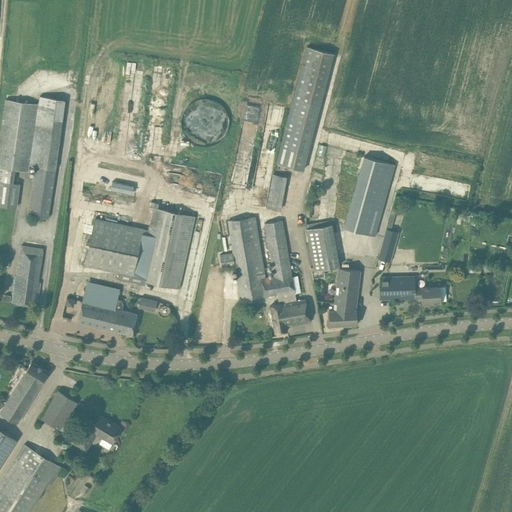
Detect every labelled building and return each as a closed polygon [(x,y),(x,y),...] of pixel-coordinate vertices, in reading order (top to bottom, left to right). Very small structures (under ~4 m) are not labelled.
[(304,170),(322,100),(294,93),(277,162),(304,170)] [(20,184),(12,182),(13,169),(27,171),(28,165),(39,166),(31,216),(48,218),(55,168),(65,99),(40,96),(39,104),(6,99),(0,139),(0,205),(17,208),(20,184)] [(364,156),(344,228),(375,236),(394,165),(364,156)] [(269,194),(266,207),(280,210),(282,196),(269,194)] [(179,288),(195,216),(154,207),(138,279),(179,288)] [(392,208),(378,258),(391,262),(399,232),(391,230),(397,209),(392,208)] [(222,268),(236,266),(241,299),(278,294),(280,304),(271,305),(273,323),(275,333),(287,330),(286,326),(310,322),(306,301),(294,303),(294,301),(291,301),(289,286),(294,285),(292,272),(283,220),(265,223),(274,276),(266,277),(256,216),(228,220),(233,252),(220,254),(222,268)] [(95,217),(85,264),(133,275),(144,228),(95,217)] [(332,224),(307,229),(315,270),(316,270),(340,265),(332,224)] [(38,296),(41,282),(38,282),(43,249),(21,245),(13,293),(12,302),(37,306),(38,296)] [(329,311),(329,315),(330,325),(357,324),(356,309),(355,309),(357,300),(361,269),(338,266),(333,310),(331,309),(331,311),(329,311)] [(440,302),(440,292),(439,286),(422,288),(415,289),(414,275),(379,277),(380,300),(416,298),(423,297),(423,303),(440,302)] [(132,335),(135,325),(137,313),(115,308),(119,292),(87,285),(83,301),(78,322),(132,335)] [(139,296),(136,306),(153,310),(156,299),(139,296)] [(17,423),(43,380),(49,372),(32,361),(0,412),(17,423)] [(42,418),(59,429),(77,402),(59,391),(42,418)] [(87,423),(75,443),(86,449),(96,433),(103,437),(99,443),(109,449),(121,427),(100,415),(93,426),(87,423)] [(0,465),(16,440),(0,428),(0,465)] [(53,480),(61,467),(24,444),(0,481),(0,511),(28,511),(50,478),(53,480)]
